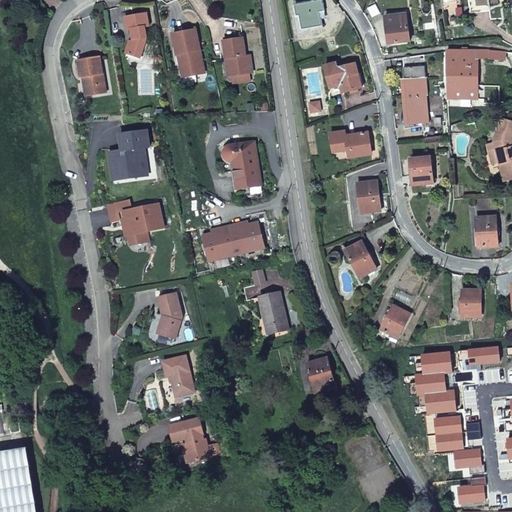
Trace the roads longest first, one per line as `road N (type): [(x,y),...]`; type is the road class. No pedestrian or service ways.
road 1 (tertiary): [(436,511),(324,305),(307,247),(271,0)]
road 2 (residential): [(82,0),(61,20),(51,78),(102,312),(102,397),(136,503)]
road 3 (residential): [(347,0),(377,58),(402,212),(418,247),(447,265),(511,261)]
